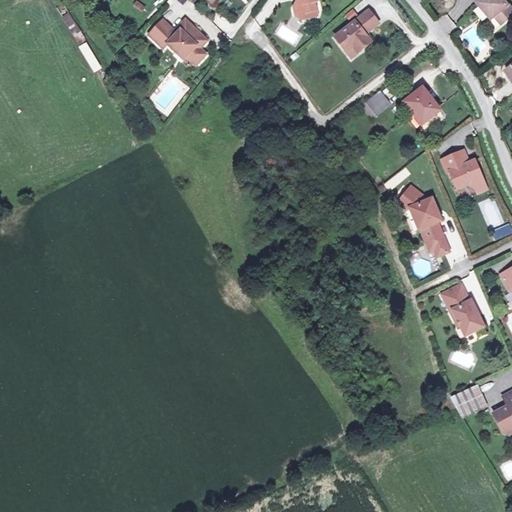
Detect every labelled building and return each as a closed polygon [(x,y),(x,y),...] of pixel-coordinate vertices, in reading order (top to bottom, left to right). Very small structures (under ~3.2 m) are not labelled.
[(58,0),(56,2),(80,41),(86,37),(64,0),(58,0)] [(304,19),(312,17),(311,12),(318,10),(316,1),(319,1),(318,0),(299,0),(295,7),(298,15),(304,19)] [(490,15),(492,14),(480,0),(478,0),(482,7),(487,12),(490,15)] [(494,14),(499,10),(505,18),(511,12),(511,7),(506,0),(480,0),(492,14),(493,15),(494,14)] [(132,7),(143,12),(146,6),(135,1),(132,7)] [(482,21),(486,17),(478,7),(473,11),(482,21)] [(371,10),(337,37),(347,49),(348,48),(356,48),(357,48),(360,52),(373,41),(367,33),(381,22),(371,10)] [(505,18),(499,10),(494,14),(500,22),(505,18)] [(176,32),(164,21),(151,36),(165,49),(170,45),(178,52),(179,53),(181,49),(189,56),(190,57),(193,57),(200,63),(208,55),(202,48),(209,41),(187,21),(180,28),(182,31),(179,35),(176,32)] [(91,74),(100,70),(87,42),(78,46),(91,74)] [(348,48),(347,49),(353,57),(360,52),(357,48),(356,48),(348,48)] [(179,53),(178,52),(176,55),(184,62),(189,56),(181,49),(179,53)] [(193,57),(190,57),(198,65),(200,63),(193,57)] [(406,104),(423,124),(440,110),(423,90),(406,104)] [(367,105),(378,118),(392,107),(381,93),(367,105)] [(115,98),(135,132),(139,130),(119,95),(115,98)] [(467,148),(460,151),(465,163),(472,160),(467,148)] [(460,151),(445,157),(450,170),(453,168),(460,186),(471,181),(478,184),(487,180),(478,157),(472,160),(465,163),(460,151)] [(487,180),(478,184),(480,190),(490,186),(487,180)] [(414,184),(412,186),(421,193),(424,200),(431,198),(414,184)] [(421,193),(412,186),(401,199),(409,206),(413,205),(422,227),(424,226),(430,241),(446,233),(440,219),(444,218),(442,212),(439,213),(437,209),(440,208),(435,196),(431,198),(424,200),(421,193)] [(447,237),(446,233),(430,241),(433,249),(437,247),(440,254),(446,251),(452,248),(449,241),(443,244),(441,240),(447,237)] [(511,288),(511,274),(509,269),(503,272),(511,288)] [(472,299),(464,282),(445,291),(460,323),(463,322),(468,333),(486,324),(479,308),(476,309),(474,305),(477,304),(474,298),(472,299)] [(454,399),(464,418),(489,406),(479,386),(454,399)] [(506,410),(503,408),(494,413),(504,433),(509,434),(511,432),(511,391),(503,397),(508,406),(509,408),(506,410)]
